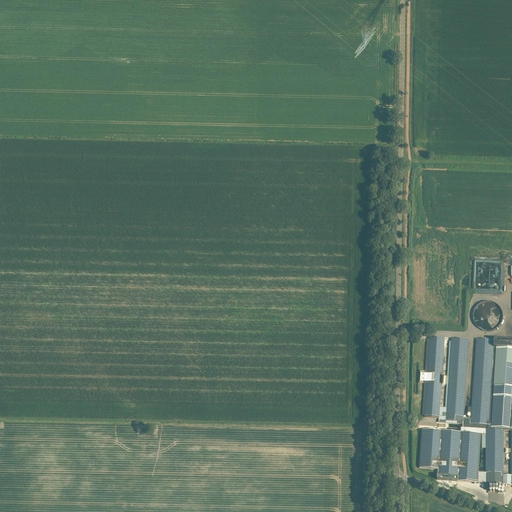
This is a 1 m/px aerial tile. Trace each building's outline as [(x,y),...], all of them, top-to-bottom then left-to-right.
[(473,315),(473,316),(473,319),(473,320),(474,322),(475,324),(476,326),(478,327),(479,329),(480,329),(481,330),(482,331),(484,331),(486,331),(487,332),(489,332),(491,331),(493,331),(495,330),(496,329),(497,328),(498,327),(500,326),(501,324),(502,323),(502,321),(503,319),(503,317),(503,315),(502,313),(502,312),(501,310),(501,309),(500,307),(498,306),(496,304),(495,303),(492,302),(490,302),(488,302),(486,302),(485,302),(483,302),(482,303),(480,304),(479,305),(478,306),(477,307),(475,308),(475,310),(474,312),(473,313),(473,315)] [(425,418),(439,419),(444,339),(430,338),(427,374),(427,382),(425,418)] [(451,342),(447,408),(446,421),(463,422),(468,341),(451,340),(451,342)] [(447,377),(443,377),(442,385),(447,385),(445,408),(447,408),(451,342),(449,342),(447,377)] [(503,485),(503,476),(503,429),(490,429),(490,426),(489,426),(494,343),(476,342),(471,425),(487,426),(486,429),(486,485),(503,485)] [(491,428),(511,428),(511,348),(496,347),(491,428)] [(478,483),(482,434),(422,430),(419,468),(438,470),(437,476),(457,478),(457,482),(478,483)] [(503,476),(503,485),(511,485),(511,476),(503,476)]
